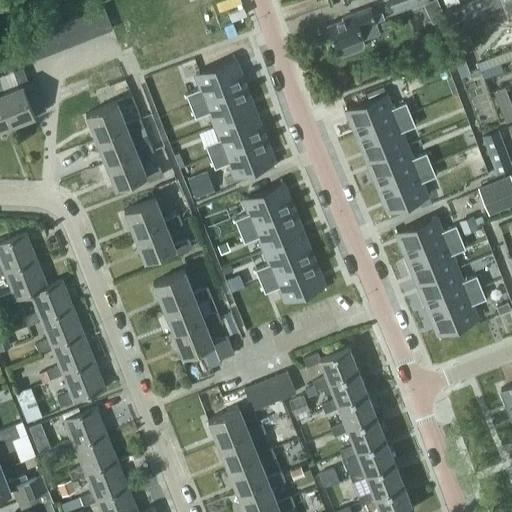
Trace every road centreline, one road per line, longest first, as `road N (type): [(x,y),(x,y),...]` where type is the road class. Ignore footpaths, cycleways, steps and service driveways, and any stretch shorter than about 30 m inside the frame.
road 1 (unclassified): [(414,391),(260,0)]
road 2 (residential): [(185,511),(66,216),(46,199),(0,197)]
road 3 (unclassified): [(458,511),(414,391)]
